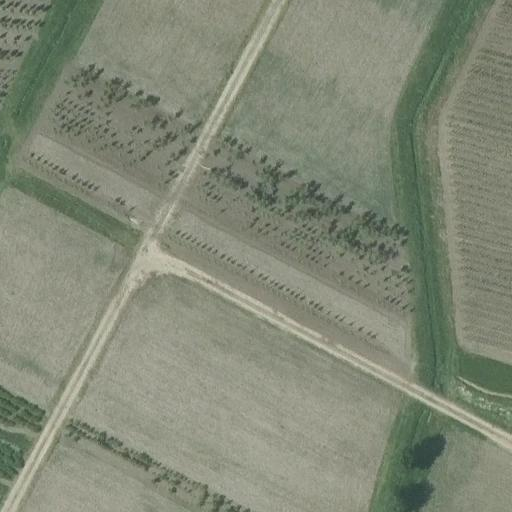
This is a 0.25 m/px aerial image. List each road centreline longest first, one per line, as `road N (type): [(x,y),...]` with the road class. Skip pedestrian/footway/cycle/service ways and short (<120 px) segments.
road 1 (track): [(279,0),(7,511)]
road 2 (track): [(511,445),(145,251)]
